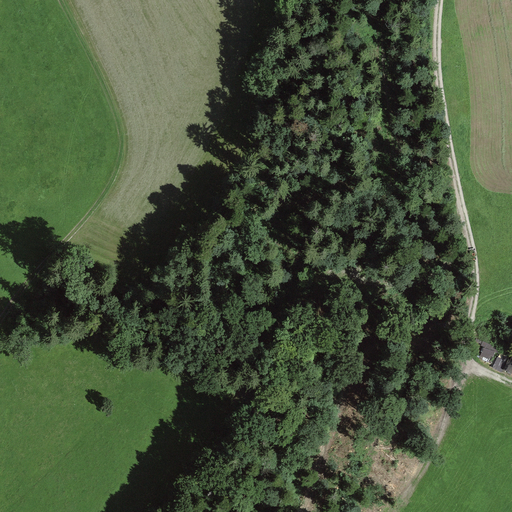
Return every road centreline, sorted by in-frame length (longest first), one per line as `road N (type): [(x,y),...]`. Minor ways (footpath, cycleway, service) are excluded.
road 1 (track): [(441,0),(440,84),(475,265),(464,362),(511,387)]
road 2 (track): [(62,0),(106,86),(119,159),(100,204),(0,322)]
